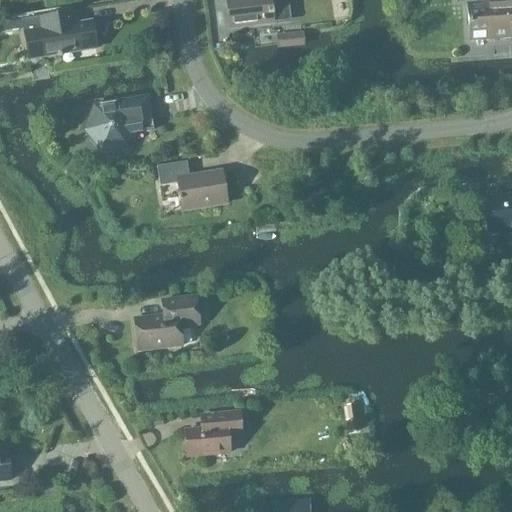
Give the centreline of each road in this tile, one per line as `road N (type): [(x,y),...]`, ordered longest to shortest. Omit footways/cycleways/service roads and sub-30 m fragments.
road 1 (residential): [(181,0),(199,81),(211,99),(271,138),(303,144),(511,119)]
road 2 (residential): [(148,511),(0,247)]
